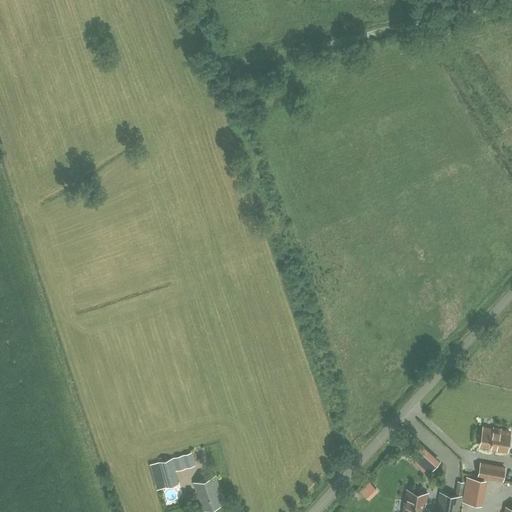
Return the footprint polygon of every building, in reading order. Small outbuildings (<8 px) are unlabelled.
[(331,66),(322,68),(324,76),(333,74),(331,66)] [(480,445),(492,447),(492,445),(496,446),(496,448),(507,450),(510,432),(500,430),(501,429),(493,427),(493,429),(483,427),(480,445)] [(150,464),(157,489),(179,483),(175,471),(195,465),(191,452),(172,458),(150,464)] [(427,462),(433,467),(438,461),(432,456),(427,462)] [(505,467),(481,463),(479,475),(502,479),(505,467)] [(215,475),(194,482),(203,510),(224,503),(215,475)] [(465,482),(457,481),(455,493),(462,495),(465,482)] [(424,511),(425,508),(423,507),(424,501),(426,502),(427,493),(407,489),(402,511),(424,511)] [(440,492),(436,511),(458,511),(461,496),(440,492)] [(483,495),(467,493),(466,501),(481,504),(483,495)]
